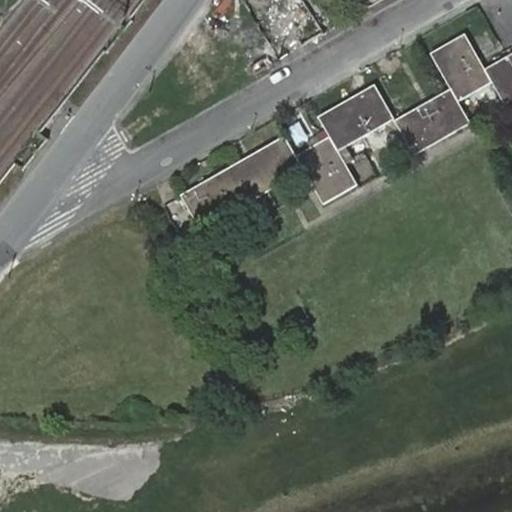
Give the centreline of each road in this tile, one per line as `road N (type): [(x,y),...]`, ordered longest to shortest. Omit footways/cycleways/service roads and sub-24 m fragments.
road 1 (residential): [(62,172),(103,176),(151,164),(441,0)]
road 2 (tertiary): [(193,0),(62,172)]
